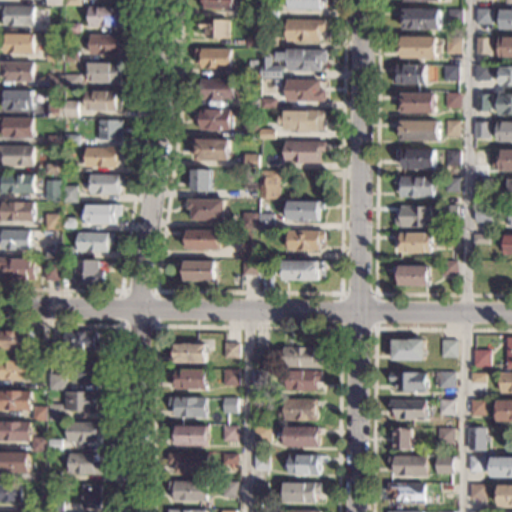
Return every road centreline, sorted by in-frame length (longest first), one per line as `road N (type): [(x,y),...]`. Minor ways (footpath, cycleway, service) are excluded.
road 1 (residential): [(135,511),(140,292),(169,84),(167,0)]
road 2 (tertiary): [(355,511),(364,0)]
road 3 (tertiary): [(511,313),(0,306)]
